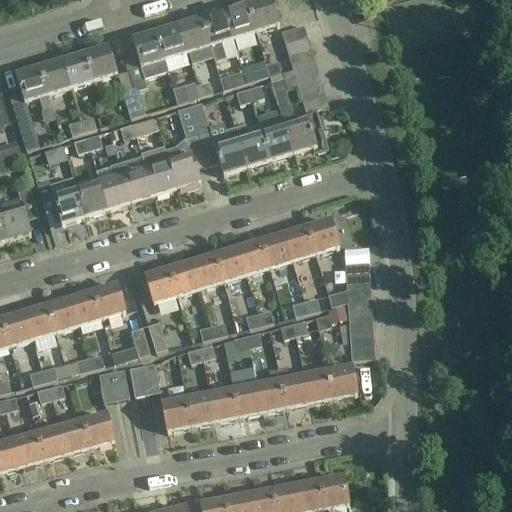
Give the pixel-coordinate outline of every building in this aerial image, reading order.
[(247,9),(256,37),(280,30),(271,2),(247,9)] [(225,16),(233,44),(256,37),(247,9),(225,16)] [(233,44),(225,16),(202,23),(210,51),(215,66),(226,62),(221,48),(233,44)] [(179,30),(187,58),(210,51),(202,23),(179,30)] [(156,37),(164,66),(187,58),(179,30),(156,37)] [(281,37),(285,49),(308,42),(304,30),(281,37)] [(164,66),(156,37),(132,44),(135,56),(124,59),(134,93),(135,96),(146,93),(144,84),(167,77),(163,66),(164,66)] [(288,60),(311,54),(308,42),(285,49),(288,60)] [(86,58),(94,87),(118,80),(109,51),(86,58)] [(291,72),(314,65),(311,54),(288,60),(291,72)] [(62,65),(71,94),(94,87),(86,58),(62,65)] [(39,72),(48,101),(71,94),(62,65),(39,72)] [(269,81),(281,77),(278,65),(266,69),(269,81)] [(295,84),(318,77),(314,65),(291,72),(293,78),(295,84)] [(39,104),(42,115),(45,124),(54,122),(51,112),(48,101),(39,72),(16,79),(24,108),(39,104)] [(243,76),(246,89),(258,85),(254,73),(243,76)] [(246,89),(243,76),(230,80),(230,78),(218,82),(223,96),(234,92),(246,89)] [(298,95),(321,88),(318,77),(295,84),(298,95)] [(275,100),(287,96),(283,84),(271,87),(275,100)] [(200,103),(197,90),(195,86),(172,93),(177,110),(200,103)] [(197,90),(200,103),(212,99),(208,87),(197,90)] [(321,88),(298,95),(302,107),(325,100),(321,88)] [(248,94),(252,107),(264,103),(260,91),(248,94)] [(122,97),(131,124),(143,120),(135,96),(134,93),(122,97)] [(252,107),(248,94),(236,98),(239,110),(252,107)] [(0,130),(10,128),(1,99),(0,99),(0,130)] [(325,100),(302,107),(305,118),(316,115),(328,111),(325,100)] [(212,145),(209,135),(201,108),(189,112),(197,139),(207,170),(219,167),(223,181),(247,174),(234,132),(225,135),(227,140),(212,145)] [(327,150),(316,115),(305,118),(293,122),(289,108),(278,112),(282,126),(292,160),(311,154),(313,160),(326,156),(324,151),(327,150)] [(196,174),(207,170),(197,139),(189,112),(177,116),(185,142),(175,152),(165,155),(177,195),(186,192),(187,196),(199,192),(198,189),(200,188),(196,174)] [(80,126),(84,138),(96,134),(93,122),(80,126)] [(133,129),(136,142),(148,138),(159,135),(155,123),(144,126),(133,129)] [(26,156),(38,152),(30,125),(18,129),(26,156)] [(84,138),(80,126),(68,129),(72,141),(84,138)] [(269,167),(292,160),(282,126),(259,133),(261,138),(269,167)] [(136,142),(133,129),(120,133),(124,145),(136,142)] [(269,167),(261,138),(249,142),(245,129),(234,132),(247,174),(269,167)] [(86,144),(89,156),(102,152),(98,140),(86,144)] [(89,156),(86,144),(74,147),(77,159),(89,156)] [(7,148),(12,163),(20,161),(21,160),(16,145),(16,146),(7,148)] [(77,161),(81,172),(125,157),(121,146),(77,161)] [(68,165),(63,151),(45,157),(49,171),(68,165)] [(177,195),(165,155),(164,151),(141,158),(146,173),(154,202),(177,195)] [(131,209),(122,180),(119,168),(95,175),(99,187),(107,216),(131,209)] [(154,202),(146,173),(122,180),(131,209),(154,202)] [(85,223),(76,194),(73,182),(50,190),(48,185),(36,189),(47,223),(58,220),(61,230),(85,223)] [(76,194),(85,223),(107,216),(99,187),(76,194)] [(20,204),(0,210),(0,214),(10,246),(31,239),(27,226),(39,222),(30,193),(18,197),(20,204)] [(58,246),(191,212),(188,199),(55,232),(58,246)] [(0,248),(10,246),(0,214),(0,248)] [(307,232),(315,260),(339,253),(331,224),(307,232)] [(315,260),(307,232),(284,239),(292,267),(315,260)] [(292,267),(284,239),(261,246),(269,274),(292,267)] [(269,274),(261,246),(238,253),(246,281),(269,274)] [(246,281),(238,253),(215,260),(223,288),(246,281)] [(223,288),(215,260),(192,267),(200,295),(223,288)] [(200,295),(192,267),(169,274),(177,302),(200,295)] [(368,268),(344,270),(345,282),(369,280),(368,268)] [(177,302),(169,274),(145,281),(154,309),(177,302)] [(369,280),(345,282),(345,294),(370,292),(369,280)] [(93,296),(102,325),(125,318),(117,289),(93,296)] [(345,294),(346,295),(346,306),(371,304),(370,292),(345,294)] [(346,295),(328,300),(331,312),(346,308),(346,306),(346,295)] [(102,325),(93,296),(70,303),(79,332),(102,325)] [(79,332),(70,303),(47,310),(56,339),(79,332)] [(304,306),(308,319),(320,315),(316,303),(304,306)] [(346,306),(346,308),(347,318),(371,316),(371,304),(346,306)] [(308,319),(304,306),(292,310),(295,322),(308,319)] [(24,317),(33,346),(56,339),(47,310),(24,317)] [(328,320),(330,328),(347,324),(344,311),(327,316),(328,320)] [(258,319),(261,331),(273,328),(270,315),(258,319)] [(371,316),(347,318),(348,330),(372,328),(371,316)] [(1,324),(10,353),(33,346),(24,317),(1,324)] [(261,331),(258,319),(246,322),(249,334),(261,331)] [(318,335),(331,332),(330,328),(328,320),(315,323),(318,335)] [(0,324),(0,355),(10,353),(1,324),(0,324)] [(292,329),(295,341),(308,338),(304,326),(292,329)] [(156,358),(167,354),(159,327),(148,331),(156,358)] [(212,331),(215,343),(227,340),(224,328),(212,331)] [(372,328),(348,330),(349,342),(373,340),(372,328)] [(295,341),(292,329),(280,332),(283,344),(295,341)] [(215,343),(212,331),(199,334),(203,346),(215,343)] [(138,363),(150,359),(142,333),(130,336),(138,363)] [(246,341),(249,353),(261,350),(258,338),(246,341)] [(373,340),(349,342),(349,354),(374,352),(373,340)] [(249,353),(246,341),(234,344),(237,357),(249,353)] [(199,353),(203,366),(215,362),(212,350),(199,353)] [(374,352),(349,354),(350,366),(375,364),(374,352)] [(203,366),(199,353),(187,356),(190,369),(203,366)] [(88,363),(92,375),(104,372),(101,360),(88,363)] [(92,375),(88,363),(76,366),(79,378),(92,375)] [(135,402),(160,397),(154,369),(129,374),(135,402)] [(309,410),(304,380),(289,383),(287,371),(278,373),(286,414),(309,410)] [(327,376),(333,405),(357,400),(352,371),(327,376)] [(42,375),(45,388),(57,384),(54,372),(42,375)] [(257,389),(262,419),(286,414),(278,373),(268,374),(270,387),(257,389)] [(45,388),(42,375),(29,379),(33,391),(45,388)] [(104,408),(129,403),(124,375),(99,380),(104,408)] [(333,405),(327,376),(304,380),(309,410),(333,405)] [(0,386),(0,399),(10,397),(7,384),(0,386)] [(373,385),(363,386),(366,408),(375,407),(373,385)] [(49,393),(53,405),(65,402),(62,389),(49,393)] [(262,419),(257,389),(233,394),(239,423),(262,419)] [(53,405),(49,393),(37,396),(40,408),(53,405)] [(239,423),(233,394),(210,398),(215,428),(239,423)] [(215,428),(210,398),(186,403),(192,432),(215,428)] [(3,405),(6,417),(18,414),(15,402),(3,405)] [(175,451),(367,416),(364,402),(172,437),(175,451)] [(192,432),(186,403),(161,408),(167,437),(192,432)] [(41,420),(38,407),(29,409),(33,422),(41,420)] [(83,425),(91,454),(115,447),(106,418),(83,425)] [(127,445),(137,444),(135,422),(125,423),(127,445)] [(91,454),(83,425),(59,431),(68,460),(91,454)] [(68,460),(59,431),(36,438),(44,467),(68,460)] [(44,467),(36,438),(13,444),(21,473),(44,467)] [(0,479),(21,473),(13,444),(0,448),(0,479)] [(0,494),(126,466),(123,453),(0,481),(0,494)] [(319,485),(324,511),(338,511),(349,510),(343,481),(319,485)] [(324,511),(319,485),(295,490),(299,511),(324,511)] [(299,511),(295,490),(272,494),(275,511),(299,511)] [(275,511),(272,494),(248,499),(250,511),(275,511)] [(250,511),(248,499),(225,504),(226,511),(250,511)]
